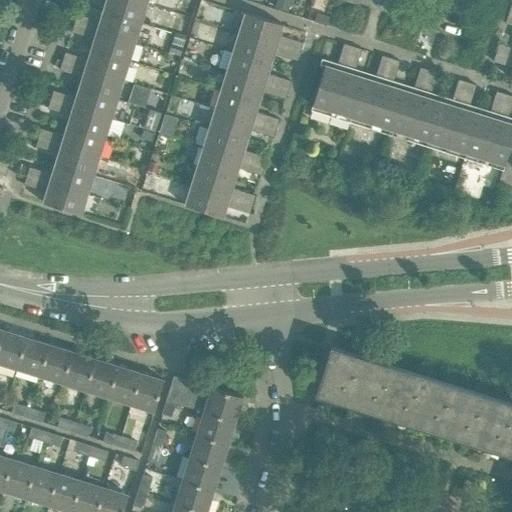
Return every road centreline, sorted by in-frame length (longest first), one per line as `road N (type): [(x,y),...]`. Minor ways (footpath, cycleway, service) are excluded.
road 1 (tertiary): [(511,257),(253,280)]
road 2 (tertiary): [(270,315),(511,290)]
road 3 (unclassified): [(261,511),(285,409),(270,315)]
road 4 (tertiary): [(6,289),(43,306),(153,321)]
road 5 (tertiary): [(154,290),(46,283),(6,289)]
